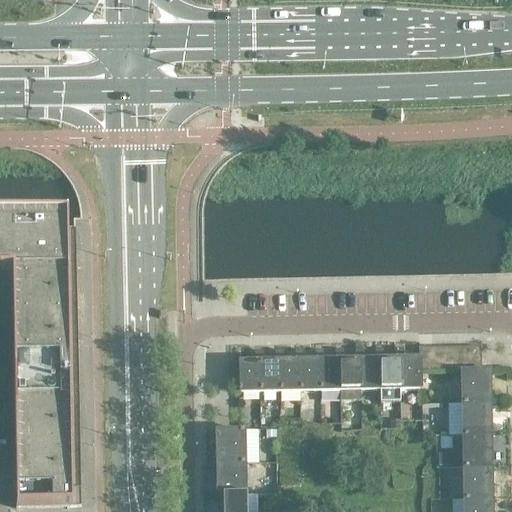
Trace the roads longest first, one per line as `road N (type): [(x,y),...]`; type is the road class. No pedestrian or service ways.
road 1 (residential): [(188,511),(184,332),(511,320)]
road 2 (tertiary): [(110,93),(124,511)]
road 3 (tertiary): [(151,511),(143,93)]
road 4 (primary): [(511,29),(142,36)]
road 5 (primary): [(143,93),(511,83)]
